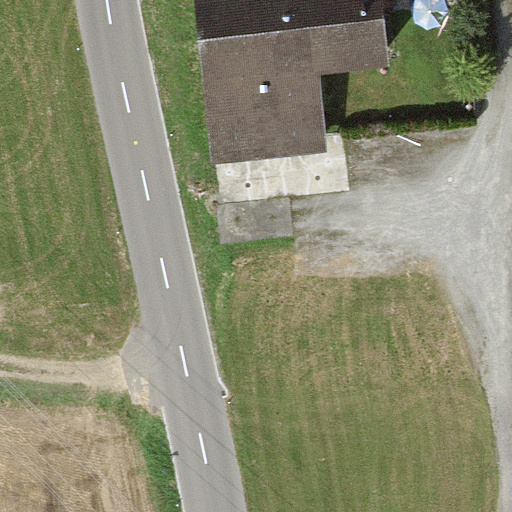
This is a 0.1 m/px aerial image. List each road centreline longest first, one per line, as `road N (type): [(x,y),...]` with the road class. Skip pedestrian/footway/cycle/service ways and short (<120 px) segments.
road 1 (tertiary): [(217,511),(110,0)]
road 2 (track): [(191,387),(0,366)]
